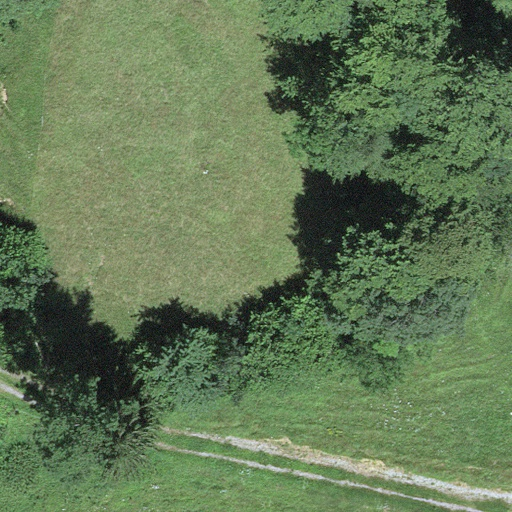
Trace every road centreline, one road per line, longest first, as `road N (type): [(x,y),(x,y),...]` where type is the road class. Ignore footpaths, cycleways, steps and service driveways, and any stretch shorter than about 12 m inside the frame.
road 1 (track): [(511,508),(117,425)]
road 2 (track): [(117,425),(0,374)]
